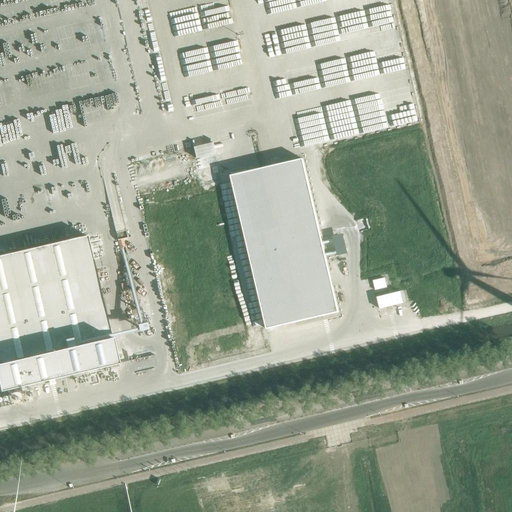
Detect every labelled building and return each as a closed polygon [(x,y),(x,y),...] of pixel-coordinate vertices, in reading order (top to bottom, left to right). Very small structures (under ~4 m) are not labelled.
[(303,159),(230,176),(266,329),(339,312),(303,159)] [(149,195),(184,348),(204,344),(168,190),(149,195)] [(0,391),(117,364),(87,236),(0,256),(0,391)] [(385,278),(373,280),(375,290),(387,287),(385,278)] [(401,289),(377,295),(380,309),(404,303),(401,289)]
